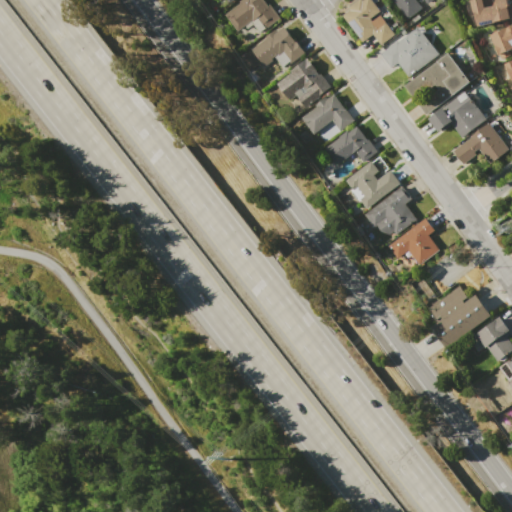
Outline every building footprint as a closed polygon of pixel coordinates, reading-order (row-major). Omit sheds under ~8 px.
[(225,15),(239,4),(239,2),(241,0),(264,0),(268,5),(269,3),(280,18),(266,29),(257,17),(238,31),(225,15)] [(343,15),(350,10),(348,8),(358,0),(373,0),(381,10),(371,18),(373,21),(381,15),(394,31),(396,29),(398,32),(381,45),(373,34),(363,41),(343,15)] [(406,18),(391,0),(429,0),(427,2),(425,0),(415,0),(421,7),(406,18)] [(476,26),(474,12),(471,13),(469,0),(483,0),(485,7),(498,4),(496,0),(509,0),(511,13),(511,18),(496,21),(496,22),(476,26)] [(490,35),(511,25),(511,50),(509,51),(510,55),(500,59),(490,35)] [(284,26),(304,52),(291,62),(283,51),(264,66),(252,49),(266,39),(264,37),(275,29),(277,32),(284,26)] [(380,53),(398,40),(399,41),(418,27),(439,54),(409,77),(397,62),(391,67),(380,53)] [(242,57),(250,52),(258,63),(251,69),(242,57)] [(426,114),(404,86),(448,53),(469,80),(426,114)] [(276,84),(291,72),(290,71),(307,57),(316,69),(315,70),(319,74),(320,73),(330,87),(304,107),(295,95),(288,100),(276,84)] [(429,118),(465,90),(487,118),(462,137),(450,122),(439,131),(429,118)] [(301,118),(316,107),(315,105),(326,97),(327,98),(334,93),(355,120),(340,132),(331,120),(313,134),(301,118)] [(454,150),(490,122),(510,148),(490,164),(481,152),(464,164),(454,150)] [(324,148),(347,131),(348,132),(356,125),(367,139),(368,138),(378,151),(363,162),(355,151),(337,164),(324,148)] [(366,208),(359,199),(364,196),(357,186),(352,189),(345,181),(372,160),(379,170),(374,174),(378,179),(390,170),(400,183),(366,208)] [(364,214),(402,185),(411,198),(405,203),(418,219),(396,235),(393,231),(386,237),(377,225),(374,227),(364,214)] [(388,246),(425,217),(434,230),(428,234),(440,249),(409,273),(388,246)] [(446,348),(430,327),(442,318),(441,316),(436,319),(429,309),(460,286),(468,297),(462,301),(464,304),(476,294),(491,313),(446,348)] [(511,349),(497,360),(477,334),(500,316),(510,329),(504,333),(511,343),(511,349)] [(500,367),(511,357),(511,377),(510,379),(500,367)]
